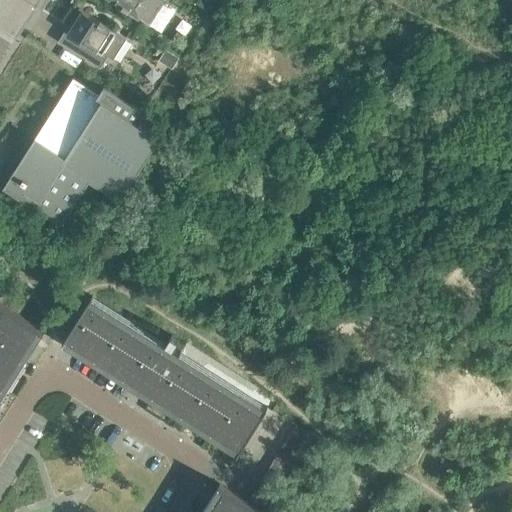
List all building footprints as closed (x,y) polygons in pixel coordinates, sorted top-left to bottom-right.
[(163,1),(161,0),(114,0),(123,5),(122,6),(149,23),(163,1)] [(79,38),(72,49),(100,68),(108,56),(113,60),(127,38),(100,20),(99,21),(79,8),(70,21),(74,24),(69,31),(79,38)] [(172,69),(179,58),(165,49),(158,60),(172,69)] [(158,121),(104,86),(99,94),(73,77),(39,131),(17,165),(3,188),(53,219),(47,228),(63,238),(97,185),(120,200),(160,137),(152,132),(158,121)] [(28,254),(21,266),(39,278),(47,266),(28,254)] [(93,295),(66,338),(63,342),(64,342),(68,338),(154,392),(151,397),(152,398),(155,392),(241,447),(238,453),(239,453),(269,406),(268,406),(265,411),(224,385),(178,356),(181,350),(168,342),(165,347),(91,301),(94,296),(93,295)] [(0,390),(3,386),(39,329),(44,332),(45,331),(0,301),(0,303),(3,306),(0,310),(0,390)] [(297,424),(290,435),(309,447),(316,436),(297,424)] [(303,456),(309,447),(290,435),(284,444),(303,456)] [(284,444),(278,453),(297,466),(303,456),(284,444)] [(278,453),(272,463),(291,475),(297,466),(278,453)] [(285,485),(291,475),(272,463),(266,472),(285,485)] [(266,472),(260,482),(279,495),(285,485),(266,472)] [(273,504),(279,495),(260,482),(254,492),(273,504)] [(260,511),(261,511),(262,511),(264,511),(248,501),(220,483),(219,484),(225,488),(209,511),(260,511)] [(254,492),(248,501),(264,511),(267,511),(273,504),(254,492)]
